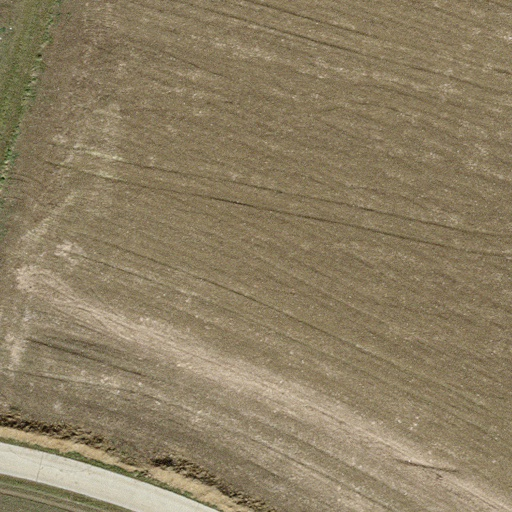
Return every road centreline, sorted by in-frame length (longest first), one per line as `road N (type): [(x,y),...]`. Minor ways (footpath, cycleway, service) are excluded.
road 1 (track): [(180,511),(0,455)]
road 2 (track): [(39,0),(0,129)]
